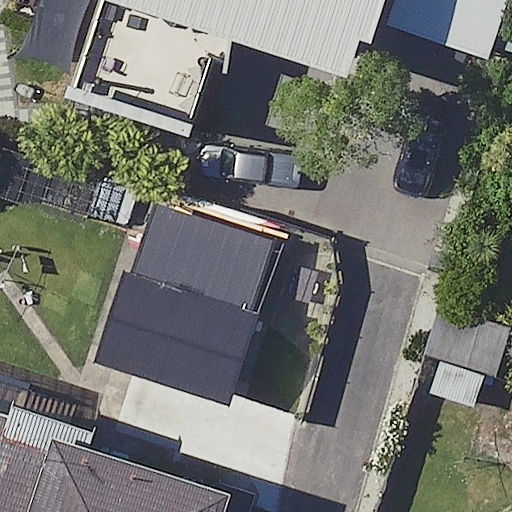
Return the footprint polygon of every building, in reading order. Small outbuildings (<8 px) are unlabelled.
[(135,0),(396,81),(420,0),(135,0)] [(237,51),(116,10),(88,93),(210,134),(237,51)] [(272,316),(146,271),(114,360),(240,405),(272,316)] [(511,343),(511,332),(464,316),(439,387),(491,405),(511,343)] [(0,511),(265,511),(270,498),(0,411),(0,511)]
